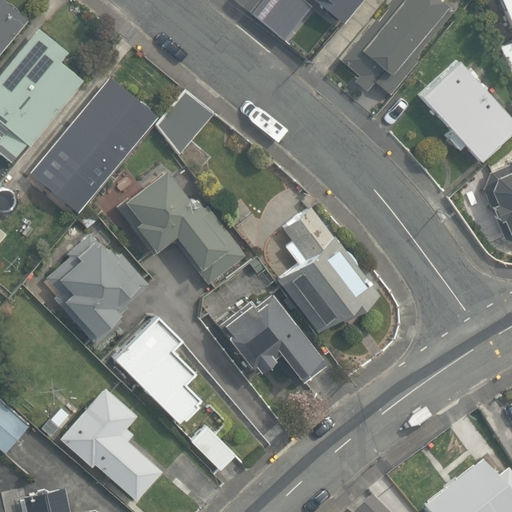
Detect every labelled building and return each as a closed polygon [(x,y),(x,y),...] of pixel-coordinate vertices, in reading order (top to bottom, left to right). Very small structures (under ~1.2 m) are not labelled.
[(0,0),(0,49),(26,18),(3,0),(0,0)] [(235,0),(247,9),(254,0),(235,0)] [(254,0),(247,9),(265,24),(283,0),(254,0)] [(338,20),(340,22),(358,0),(312,0),(319,5),(319,10),(332,21),(338,20)] [(385,0),(339,62),(353,72),(347,80),(365,94),(374,83),(387,93),(450,10),(442,4),(444,0),(385,0)] [(511,0),(496,0),(511,37),(511,40),(500,46),(511,72),(511,71),(511,0)] [(0,152),(9,160),(24,142),(27,145),(81,79),(58,60),(65,51),(36,26),(0,69),(0,152)] [(448,127),(477,159),(511,127),(511,120),(456,59),(448,66),(418,94),(448,127)] [(69,171),(93,191),(156,115),(108,75),(67,123),(83,137),(76,145),(71,152),(79,159),(69,171)] [(153,123),(178,153),(212,110),(183,87),(153,123)] [(507,234),(511,235),(511,156),(507,159),(508,163),(488,171),(487,188),(493,201),(488,203),(495,219),(500,217),(507,234)] [(169,237),(205,282),(242,253),(193,196),(189,199),(163,168),(115,205),(135,230),(136,229),(153,250),(169,237)] [(317,322),(321,327),(337,315),(340,320),(374,295),(308,205),(282,225),(301,252),(304,255),(281,271),(284,276),(317,322)] [(89,206),(76,217),(86,228),(98,217),(89,206)] [(102,248),(88,232),(65,252),(67,255),(44,276),(60,294),(54,299),(94,344),(119,321),(113,314),(147,284),(118,252),(114,256),(105,246),(102,248)] [(276,350),(300,380),(324,362),(269,291),(251,304),(246,298),(214,323),(248,366),(252,363),(257,369),(272,358),(270,355),(276,350)] [(111,356),(176,420),(180,416),(182,418),(197,403),(194,401),(198,397),(182,382),(193,371),(169,348),(179,338),(154,313),(111,356)] [(93,461),(134,497),(160,468),(126,438),(132,431),(125,425),(135,413),(104,385),(59,436),(90,464),(93,461)] [(0,449),(3,452),(28,423),(0,398),(0,449)] [(190,438),(219,468),(234,453),(204,424),(190,438)] [(511,511),(511,479),(505,470),(494,478),(481,461),(448,486),(422,506),(426,511),(511,511)] [(97,511),(91,511),(66,511),(61,487),(20,496),(23,511),(97,511)]
